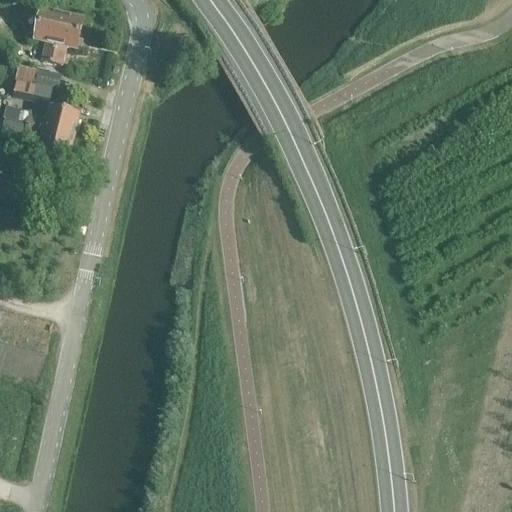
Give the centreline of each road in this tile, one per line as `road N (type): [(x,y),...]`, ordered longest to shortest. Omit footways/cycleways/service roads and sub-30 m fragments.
road 1 (primary): [(394,511),(379,402),(342,260),(275,107),(209,0)]
road 2 (tertiary): [(36,511),(138,49),(142,23),(134,0)]
